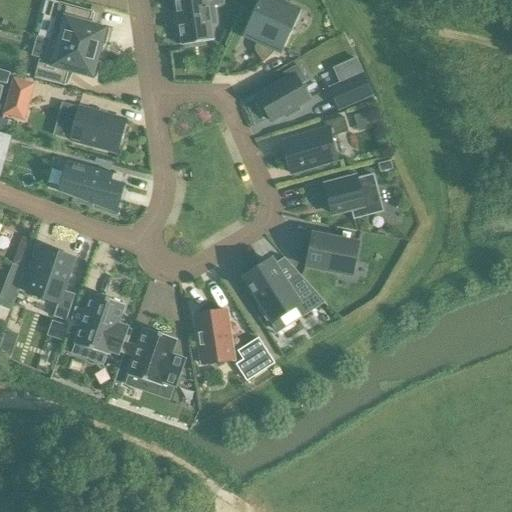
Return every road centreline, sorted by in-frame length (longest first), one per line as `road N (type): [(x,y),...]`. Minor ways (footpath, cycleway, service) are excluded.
road 1 (residential): [(152,96),(211,95),(229,107),(268,206),(259,228),(192,267),(159,261),(140,234)]
road 2 (residential): [(140,234),(122,237),(0,194)]
road 3 (residential): [(152,96),(164,176),(155,215),(140,234)]
road 4 (track): [(411,0),(437,33),(511,52)]
